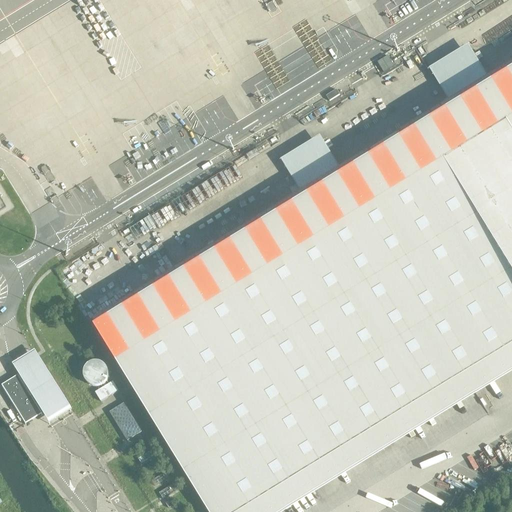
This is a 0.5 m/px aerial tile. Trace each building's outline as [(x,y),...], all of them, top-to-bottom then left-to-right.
[(206,509),(208,511),(238,511),(273,491),(463,374),(511,344),(511,72),(485,89),(463,52),(438,68),(461,105),(452,110),(338,180),(315,143),(290,159),(312,196),(95,329),(97,331),(206,509)] [(19,376),(42,415),(48,425),(55,421),(65,414),(69,412),(41,366),(32,353),(29,355),(18,361),(12,365),(19,376)] [(97,387),(101,386),(105,384),(107,381),(109,377),(109,373),(107,369),(105,366),(101,363),(97,362),(93,362),(89,364),(86,367),(84,370),(84,375),(84,379),(86,382),(89,385),(93,387),(97,387)] [(25,425),(42,415),(19,376),(1,387),(25,425)] [(119,391),(113,383),(113,382),(95,393),(101,402),(102,401),(119,391)] [(109,412),(127,441),(142,432),(124,403),(109,412)] [(150,452),(138,459),(141,464),(153,457),(150,452)] [(152,481),(155,487),(167,479),(164,473),(152,481)] [(159,493),(163,500),(176,492),(172,486),(159,493)]
